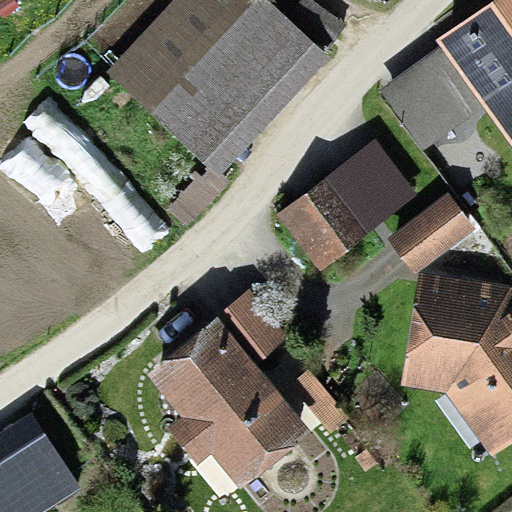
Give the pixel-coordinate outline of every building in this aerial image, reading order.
[(234,0),(215,0),(140,98),(217,157),(300,50),(234,0)] [(511,0),(509,0),(449,48),(511,126),(511,0)] [(331,179),(290,210),(321,250),(362,219),(331,179)] [(444,194),(392,233),(416,265),(468,226),(444,194)] [(489,418),(511,400),(511,316),(503,305),(439,352),(489,418)] [(230,465),(281,430),(211,328),(160,363),(230,465)] [(352,415),(316,368),(296,383),(332,430),(352,415)]
